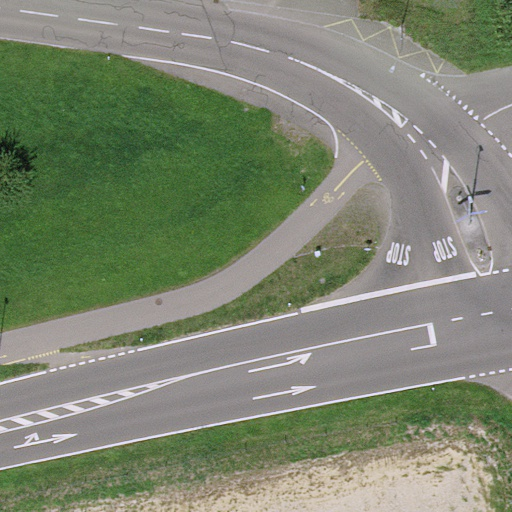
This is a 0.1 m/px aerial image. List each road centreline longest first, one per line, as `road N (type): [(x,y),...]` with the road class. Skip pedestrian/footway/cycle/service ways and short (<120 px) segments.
road 1 (secondary): [(511,322),(0,428)]
road 2 (tertiary): [(0,9),(304,63),(419,135)]
road 3 (tertiary): [(419,135),(451,181),(488,276),(511,311)]
